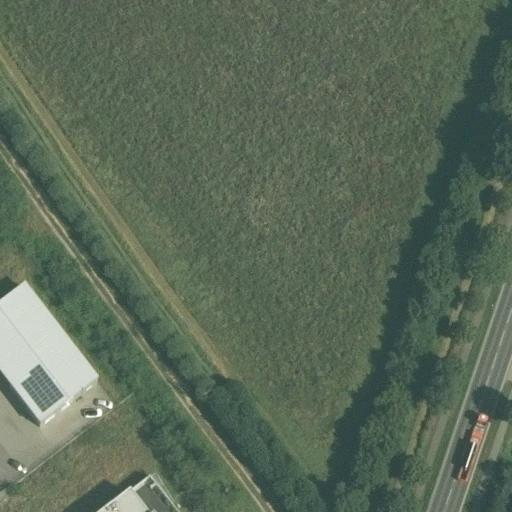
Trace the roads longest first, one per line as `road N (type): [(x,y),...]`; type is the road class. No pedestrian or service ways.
road 1 (track): [(255,511),(167,377),(0,152)]
road 2 (primary): [(444,511),(511,310)]
